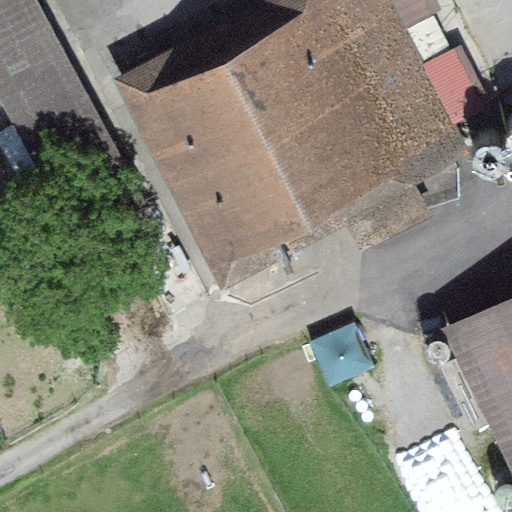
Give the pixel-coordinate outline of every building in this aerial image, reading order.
[(36,0),(0,0),(0,82),(77,227),(139,194),(36,0)] [(314,0),(318,6),(337,43),(319,52),(364,139),(385,129),(408,174),(463,146),(385,0),(314,0)] [(433,8),(427,0),(394,0),(407,22),(433,8)] [(189,136),(239,235),(336,186),(363,238),(424,207),(408,174),(385,129),(364,139),(319,52),(337,43),(318,6),(165,84),(148,51),(128,61),(171,145),(189,136)] [(455,48),(430,66),(464,112),(488,95),(455,48)] [(511,276),(437,314),(511,465),(511,276)] [(324,333),(332,372),(367,365),(359,326),(324,333)] [(410,480),(430,511),(499,511),(460,449),(410,480)]
